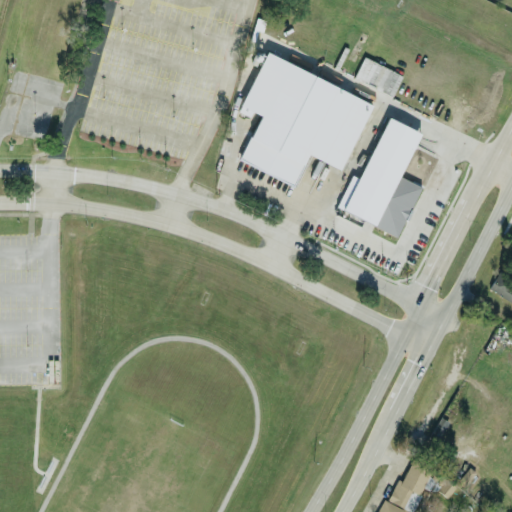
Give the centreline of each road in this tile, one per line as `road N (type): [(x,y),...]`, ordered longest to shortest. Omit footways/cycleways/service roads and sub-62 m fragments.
road 1 (residential): [(444,314),(222,205),(112,177),(0,169)]
road 2 (residential): [(0,204),(109,209),(173,222),(268,259),(429,343)]
road 3 (tertiary): [(420,302),(308,511)]
road 4 (tertiary): [(493,159),(420,302)]
road 5 (tertiary): [(444,314),(511,180)]
road 6 (tertiary): [(376,446),(444,314)]
